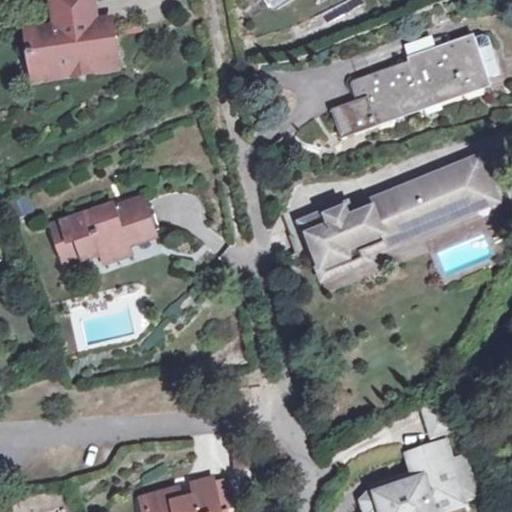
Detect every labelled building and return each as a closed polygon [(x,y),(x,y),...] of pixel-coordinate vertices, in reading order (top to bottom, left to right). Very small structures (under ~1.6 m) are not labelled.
[(36,70),(54,68),(72,65),(73,75),(92,72),(92,68),(119,64),(113,29),(98,32),(96,21),(88,22),(85,9),(94,7),(92,0),(54,0),(58,26),(30,31),(36,70)] [(88,22),(96,21),(94,7),(85,9),(88,22)] [(98,32),(113,29),(112,19),(96,21),(98,32)] [(342,141),(380,128),(377,120),(479,82),(471,60),(477,57),(471,41),(350,85),(356,102),(332,111),(342,141)] [(377,120),(380,128),(489,89),(477,57),(471,60),(479,82),(377,120)] [(72,65),(54,68),(56,78),(73,75),(72,65)] [(360,219),(338,228),(335,220),(298,236),(325,300),(427,257),(423,247),(501,213),(480,166),(360,216),(360,219)] [(68,242),(59,245),(66,264),(101,253),(103,257),(130,249),(128,243),(147,238),(145,230),(155,227),(145,199),(124,207),(123,205),(85,216),(86,219),(62,227),(68,242)] [(68,242),(62,227),(54,229),(59,245),(68,242)] [(130,249),(103,257),(107,267),(133,259),(130,249)] [(471,511),(472,511),(455,452),(418,462),(423,477),(426,487),(407,492),(406,490),(400,484),(380,490),(368,503),(370,511),(471,511)] [(221,511),(230,511),(231,511),(237,511),(229,480),(214,484),(221,511)] [(142,506),(143,511),(230,511),(231,511),(230,511),(221,511),(214,484),(191,489),(193,498),(188,500),(186,503),(173,506),(170,496),(145,503),(142,506)]
